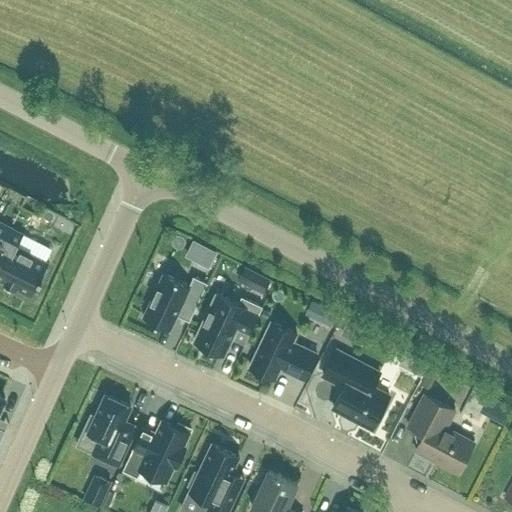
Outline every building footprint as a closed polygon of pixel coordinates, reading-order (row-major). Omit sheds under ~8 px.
[(0,220),(0,278),(5,281),(4,282),(16,289),(17,287),(32,295),(34,291),(35,291),(40,280),(41,281),(43,277),(42,277),(48,266),(47,266),(49,262),(46,260),(52,247),(0,220)] [(216,250),(207,246),(200,260),(209,265),(216,250)] [(195,307),(207,281),(194,275),(189,284),(163,271),(143,315),(170,328),(183,301),(195,307)] [(250,332),(263,305),(242,295),(238,302),(216,292),(194,339),(198,341),(196,344),(209,350),(211,347),(224,353),(237,326),(250,332)] [(368,329),(349,319),(342,331),(362,342),(368,329)] [(275,378),(282,365),(288,368),(287,370),(305,378),(317,352),(293,341),(297,332),(272,320),(250,366),(275,378)] [(373,427),(389,394),(373,386),(380,372),(335,348),(322,374),(343,385),(333,407),(373,427)] [(427,360),(424,358),(405,349),(398,362),(420,374),(427,360)] [(229,383),(233,373),(219,367),(214,377),(229,383)] [(130,404),(106,393),(96,415),(91,413),(84,428),(100,435),(93,451),(118,462),(131,435),(118,429),(130,404)] [(457,471),(472,442),(439,424),(448,407),(425,395),(410,424),(425,432),(416,449),(457,471)] [(511,407),(511,406),(504,402),(496,416),(505,421),(511,407)] [(124,469),(137,475),(141,467),(167,480),(174,464),(176,466),(186,445),(183,444),(191,427),(178,421),(176,425),(162,419),(152,440),(140,434),(124,469)] [(195,470),(188,484),(191,486),(190,489),(205,497),(197,511),(227,511),(244,477),(231,471),(239,455),(212,442),(198,472),(195,470)] [(298,482),(268,469),(266,474),(265,473),(261,482),(262,483),(252,506),(264,511),(298,511),(287,507),(298,482)] [(84,494),(100,502),(110,481),(94,473),(84,494)]
